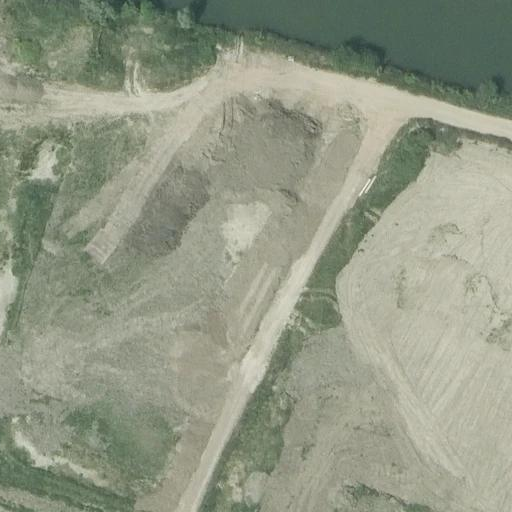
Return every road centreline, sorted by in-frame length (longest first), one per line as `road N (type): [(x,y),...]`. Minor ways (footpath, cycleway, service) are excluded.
road 1 (residential): [(181,511),(388,108)]
road 2 (residential): [(388,108),(274,81),(145,104),(17,87)]
road 3 (residential): [(511,137),(388,108)]
